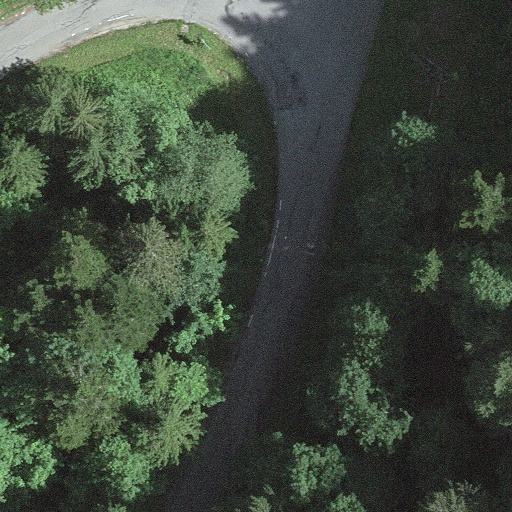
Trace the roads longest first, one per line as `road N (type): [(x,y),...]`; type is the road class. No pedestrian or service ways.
road 1 (unclassified): [(195,511),(283,301),(312,169),(305,87),(278,41),(243,8)]
road 2 (unclassified): [(110,0),(70,10),(0,50)]
